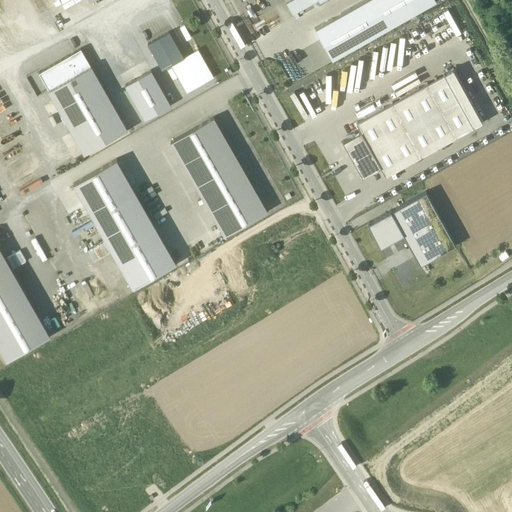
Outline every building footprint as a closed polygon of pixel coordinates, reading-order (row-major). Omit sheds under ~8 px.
[(316,0),(290,0),(286,2),(293,13),(316,0)] [(365,0),(315,28),(332,58),(435,0),(365,0)] [(169,31),(148,43),(162,69),(171,64),(184,56),(169,31)] [(198,48),(184,56),(171,64),(187,91),(214,76),(198,48)] [(84,153),(126,130),(81,50),(39,73),(84,153)] [(380,165),(385,174),(481,119),(452,68),(356,122),(361,131),(380,165)] [(125,83),(145,118),(170,104),(151,69),(125,83)] [(173,140),(227,235),(267,213),(213,118),(173,140)] [(363,175),(380,165),(361,131),(344,141),(363,175)] [(115,162),(76,185),(135,284),(174,261),(115,162)] [(426,192),(396,208),(409,232),(403,235),(421,266),(457,246),(426,192)] [(381,247),(403,235),(409,232),(396,208),(368,223),(381,247)] [(41,260),(46,258),(38,236),(32,238),(41,260)] [(82,236),(70,241),(72,248),(84,243),(82,236)] [(106,241),(90,248),(95,258),(111,250),(106,241)] [(0,249),(0,346),(8,360),(50,335),(0,249)] [(57,315),(62,326),(77,319),(71,308),(57,315)]
